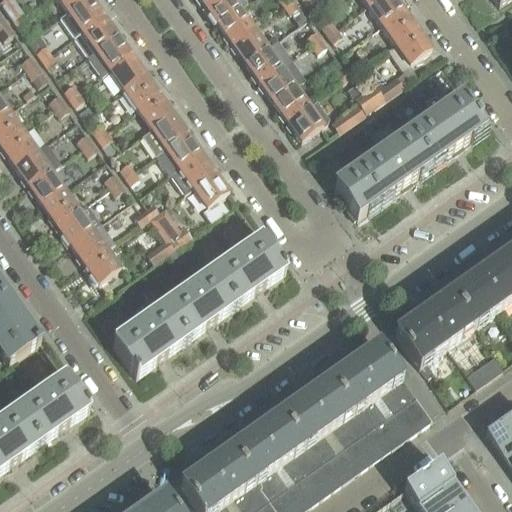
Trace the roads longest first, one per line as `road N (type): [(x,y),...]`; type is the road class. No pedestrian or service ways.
road 1 (residential): [(119,0),(297,258),(329,235),(162,0)]
road 2 (residential): [(511,205),(245,394),(145,449)]
road 3 (residential): [(145,449),(0,239)]
road 4 (residential): [(427,0),(511,121)]
road 5 (residential): [(345,511),(446,437)]
